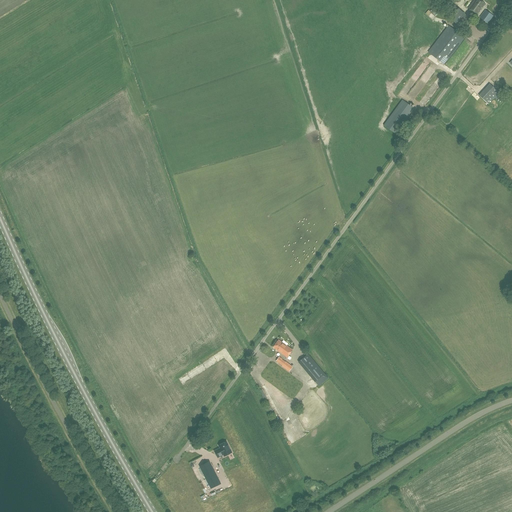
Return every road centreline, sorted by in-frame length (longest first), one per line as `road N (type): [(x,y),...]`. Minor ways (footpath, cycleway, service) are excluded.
road 1 (unclassified): [(177,459),(508,1)]
road 2 (track): [(273,0),(346,227),(480,397)]
road 3 (primary): [(0,217),(76,378),(152,511)]
road 4 (unclassified): [(113,511),(0,296)]
road 5 (unclassified): [(329,511),(511,401)]
